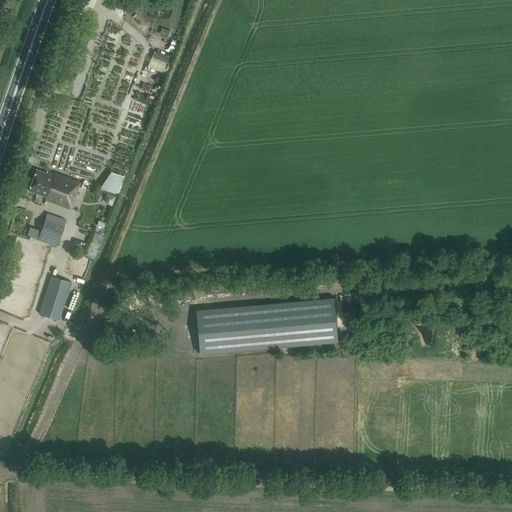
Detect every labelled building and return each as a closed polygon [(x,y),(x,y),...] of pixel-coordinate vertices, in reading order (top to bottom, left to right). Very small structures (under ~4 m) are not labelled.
[(154,52),(152,56),(171,64),(173,58),(154,51),(154,52)] [(70,208),(77,189),(78,189),(81,182),(64,176),(47,170),(46,173),(36,169),(28,190),(46,197),(45,199),(70,208)] [(103,183),(99,188),(117,194),(119,188),(103,183)] [(37,240),(56,247),(66,220),(47,213),(37,240)] [(51,276),(39,314),(59,320),(71,282),(51,276)] [(335,298),(195,307),(198,349),(338,340),(335,298)]
